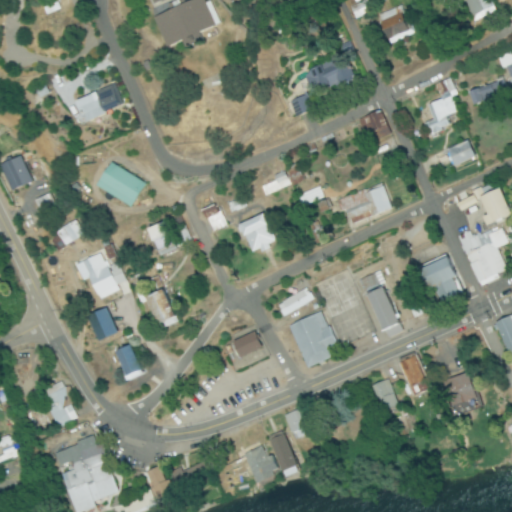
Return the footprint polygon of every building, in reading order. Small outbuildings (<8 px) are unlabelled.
[(194,33),(212,26),(202,0),(193,0),(150,16),(162,48),(180,41),(182,46),(197,40),(194,33)] [(465,0),(475,20),(496,11),(491,0),(465,0)] [(388,42),(408,34),(399,9),(378,17),(388,42)] [(509,80),(511,79),(511,53),(501,58),(509,80)] [(313,96),(355,82),(347,57),(305,71),(313,96)] [(76,102),(85,123),(125,107),(116,86),(76,102)] [(498,98),(495,86),(469,93),(472,104),(498,98)] [(427,104),(433,122),(426,124),(429,135),(451,129),(448,117),(458,114),(453,96),(427,104)] [(362,119),(367,135),(386,129),(381,113),(362,119)] [(453,169),(476,159),(468,142),(446,152),(453,169)] [(147,185),(113,163),(98,187),(132,209),(147,185)] [(292,189),(289,176),(263,183),(266,196),(292,189)] [(384,187),(338,200),(345,225),(391,213),(384,187)] [(478,197),(490,225),(510,217),(499,189),(478,197)] [(321,200),(317,190),(298,198),(302,208),(321,200)] [(231,206),(234,214),(248,209),(245,201),(231,206)] [(204,213),(216,233),(229,226),(217,205),(204,213)] [(253,253),(276,241),(263,214),(240,226),(253,253)] [(86,235),(74,220),(57,235),(68,249),(86,235)] [(160,261),(179,253),(167,222),(147,231),(160,261)] [(497,248),(507,246),(503,231),(475,240),(478,251),(468,254),(477,284),(506,276),(497,248)] [(81,262),(95,300),(118,292),(115,284),(121,282),(115,266),(107,269),(101,255),(81,262)] [(434,287),(441,307),(462,299),(447,259),(418,270),(426,290),(434,287)] [(365,296),(380,332),(399,324),(383,288),(365,296)] [(143,298),(158,331),(175,323),(160,290),(143,298)] [(320,313),(289,327),(307,369),(338,355),(320,313)] [(511,315),(494,324),(509,358),(511,356),(511,315)] [(231,343),(238,360),(261,349),(254,333),(231,343)] [(143,375),(129,345),(112,353),(126,383),(143,375)] [(410,388),(425,381),(414,356),(398,363),(410,388)] [(41,396),(38,388),(43,386),(38,370),(17,377),(26,407),(33,431),(75,418),(65,388),(41,396)] [(467,374),(440,382),(447,408),(475,400),(467,374)] [(370,388),(382,413),(398,405),(386,380),(370,388)] [(282,419),(297,441),(311,432),(297,410),(282,419)] [(280,473),(295,467),(282,433),(267,439),(280,473)] [(115,493),(99,445),(89,449),(86,442),(54,453),(69,498),(86,493),(89,502),(115,493)] [(243,455),(254,484),(274,477),(263,447),(243,455)] [(174,469),(174,486),(205,486),(205,469),(174,469)] [(116,511),(114,505),(148,491),(154,506),(140,511),(116,511)]
